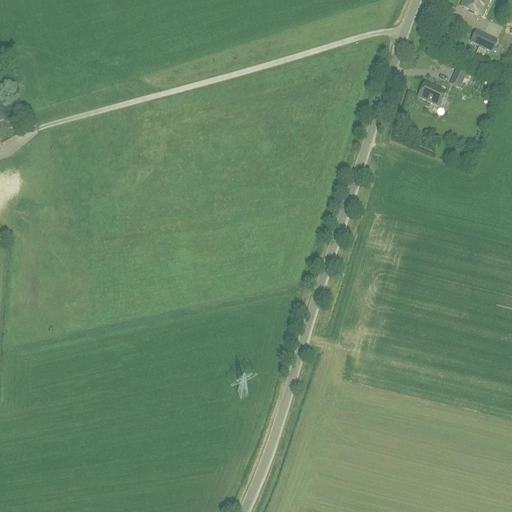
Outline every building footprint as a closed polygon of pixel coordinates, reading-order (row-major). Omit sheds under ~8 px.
[(462,0),(460,7),(482,17),(489,0),(462,0)] [(483,35),(475,31),(470,42),(478,46),(483,35)] [(496,41),(483,35),(478,46),(491,52),(496,41)] [(465,75),(456,71),(452,80),(454,81),(452,86),(459,88),(465,75)] [(433,87),(424,83),(418,97),(439,107),(446,93),(438,89),(437,89),(433,87)]
